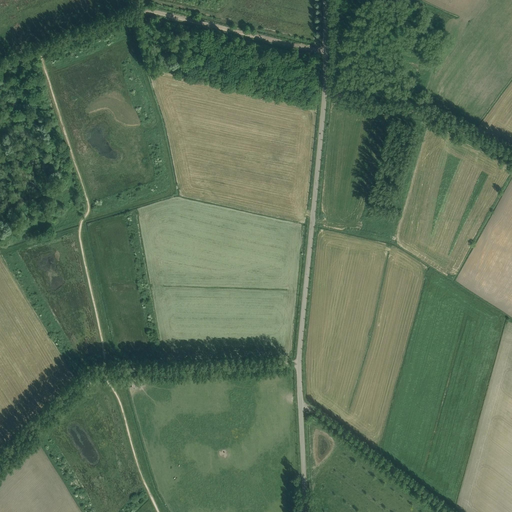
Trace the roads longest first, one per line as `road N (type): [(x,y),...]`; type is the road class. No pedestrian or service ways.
road 1 (unclassified): [(304,511),(298,363),(325,0)]
road 2 (track): [(0,69),(149,11),(325,52)]
road 3 (track): [(298,363),(94,372),(0,458)]
road 4 (track): [(511,152),(426,110),(324,92)]
road 5 (track): [(448,511),(300,405)]
